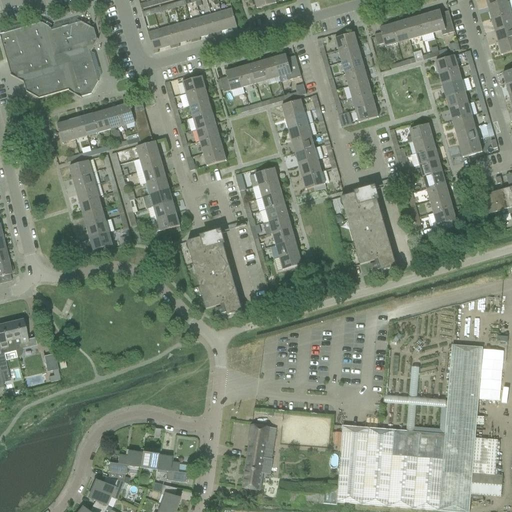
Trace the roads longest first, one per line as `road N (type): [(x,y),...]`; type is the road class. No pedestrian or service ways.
road 1 (unclassified): [(214,341),(511,250)]
road 2 (unclassified): [(31,273),(137,272),(214,341)]
road 3 (residential): [(58,511),(88,447),(115,421),(133,416),(213,428)]
road 4 (residential): [(511,164),(464,0)]
road 5 (residential): [(150,67),(302,21)]
road 6 (unclassified): [(31,273),(0,134)]
road 7 (residential): [(189,196),(150,67)]
road 8 (residential): [(339,141),(302,21)]
